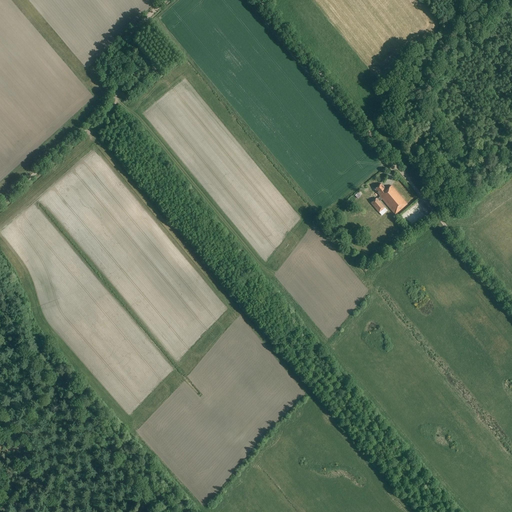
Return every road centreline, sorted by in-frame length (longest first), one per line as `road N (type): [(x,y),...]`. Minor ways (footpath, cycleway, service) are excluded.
road 1 (track): [(511,306),(258,0)]
road 2 (track): [(165,0),(104,58),(110,106),(0,204)]
road 3 (track): [(152,508),(0,333)]
